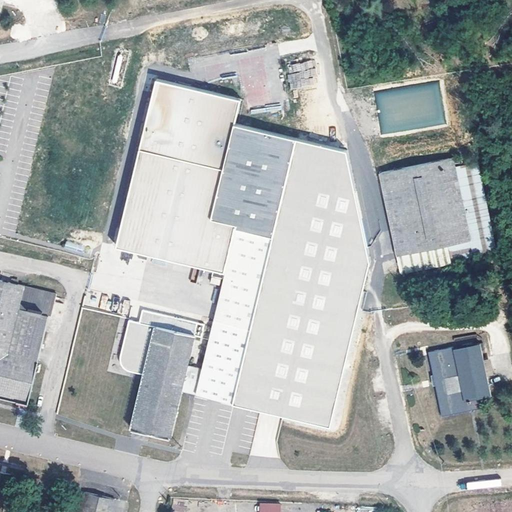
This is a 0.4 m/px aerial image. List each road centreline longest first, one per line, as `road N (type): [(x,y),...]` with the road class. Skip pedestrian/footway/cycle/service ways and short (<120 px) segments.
road 1 (unclassified): [(159,471),(414,482)]
road 2 (unclassified): [(0,437),(159,471)]
road 3 (unclassified): [(377,336),(414,482)]
